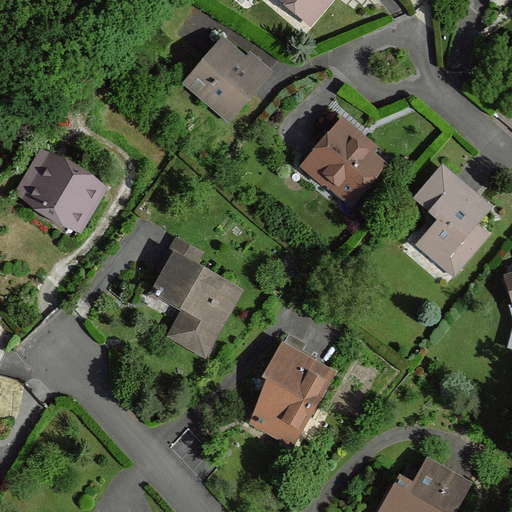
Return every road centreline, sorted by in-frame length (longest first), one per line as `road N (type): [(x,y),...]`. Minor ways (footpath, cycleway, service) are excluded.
road 1 (residential): [(202,511),(60,355)]
road 2 (residential): [(424,81),(378,95),(345,69),(344,53),(410,30),(422,44)]
